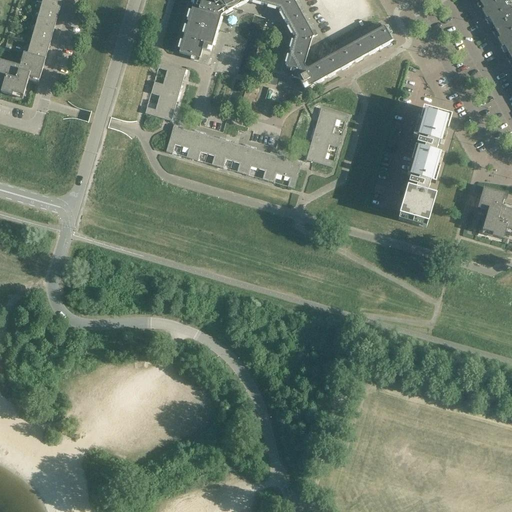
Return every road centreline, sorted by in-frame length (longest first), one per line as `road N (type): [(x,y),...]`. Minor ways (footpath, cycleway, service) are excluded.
road 1 (unclassified): [(74,214),(51,282),(60,315),(83,327),(164,324),(227,356),(257,403),(298,511)]
road 2 (tertiary): [(137,0),(74,214)]
road 3 (residential): [(171,0),(158,43),(164,58),(201,71),(205,109),(273,131)]
road 4 (residential): [(0,119),(26,126),(39,117),(73,0)]
